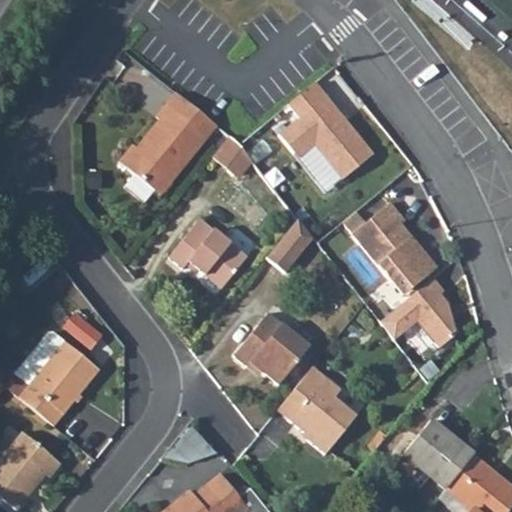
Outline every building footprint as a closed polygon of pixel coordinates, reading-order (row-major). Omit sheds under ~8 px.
[(377,156),(332,96),(320,80),(292,101),(304,118),(283,133),(298,152),(310,144),(318,145),(345,181),(377,156)] [(215,126),(173,93),(151,121),(155,124),(132,152),(129,149),(116,167),(131,179),(150,195),(156,200),(215,126)] [(287,108),(269,121),(278,133),(296,119),(287,108)] [(233,176),(249,156),(239,144),(234,140),(228,137),(211,158),(233,176)] [(249,156),(233,176),(238,180),(253,162),(249,156)] [(150,195),(131,179),(121,191),(141,206),(150,195)] [(392,205),(352,235),(390,286),(401,278),(411,291),(432,276),(420,259),(424,256),(402,228),(406,225),(392,205)] [(297,218),(267,257),(286,272),(313,238),(297,218)] [(198,223),(167,262),(182,274),(188,267),(219,292),(245,260),(198,223)] [(424,256),(420,259),(432,276),(436,273),(424,256)] [(401,278),(390,286),(400,299),(411,291),(401,278)] [(434,280),(380,323),(394,341),(417,323),(439,350),(456,336),(448,305),(441,296),(445,294),(434,280)] [(93,351),(105,335),(76,312),(64,327),(93,351)] [(266,317),(233,359),(247,370),(251,366),(277,387),(308,349),(268,317),(266,317)] [(14,379),(27,389),(61,345),(52,337),(45,339),(14,379)] [(27,389),(17,401),(52,430),(96,373),(61,345),(27,389)] [(311,370),(275,415),(309,443),(308,446),(325,460),(357,420),(335,402),(341,394),(311,370)] [(402,456),(443,489),(471,454),(430,420),(402,456)] [(0,460),(0,503),(11,511),(16,511),(29,497),(26,494),(41,477),(48,483),(59,469),(19,437),(0,460)] [(469,511),(468,511),(504,511),(511,503),(511,487),(471,454),(443,489),(469,511)] [(266,511),(248,489),(237,499),(218,475),(191,497),(187,493),(163,511),(266,511)]
